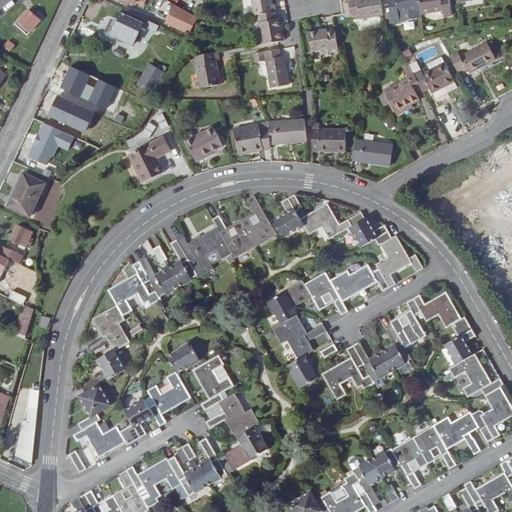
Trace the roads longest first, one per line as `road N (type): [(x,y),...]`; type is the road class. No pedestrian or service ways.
road 1 (residential): [(371,200),(299,179),(240,181),(176,202),(131,234),(95,275),(65,339),(46,491)]
road 2 (residential): [(0,157),(73,0)]
road 3 (residential): [(511,115),(371,200)]
road 4 (residential): [(189,424),(69,491),(46,491)]
road 5 (residential): [(400,511),(511,446)]
road 6 (residential): [(345,327),(450,265)]
